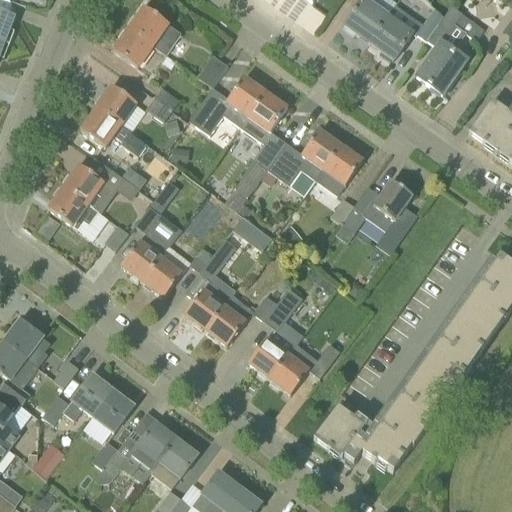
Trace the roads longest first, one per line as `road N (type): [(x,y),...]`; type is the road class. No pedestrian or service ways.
road 1 (residential): [(358,511),(0,234)]
road 2 (residential): [(511,196),(218,0)]
road 3 (residential): [(0,167),(66,0)]
